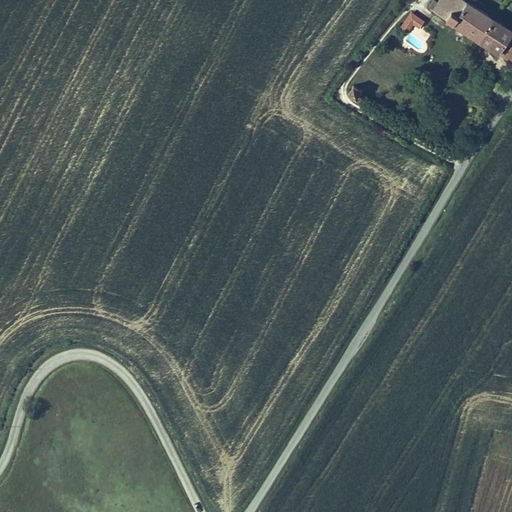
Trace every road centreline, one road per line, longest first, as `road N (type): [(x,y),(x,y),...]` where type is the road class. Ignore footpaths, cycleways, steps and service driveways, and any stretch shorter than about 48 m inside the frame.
road 1 (unclassified): [(511,100),(249,511)]
road 2 (tertiary): [(0,468),(35,377),(60,357),(95,352),(127,370),(141,390),(202,511)]
